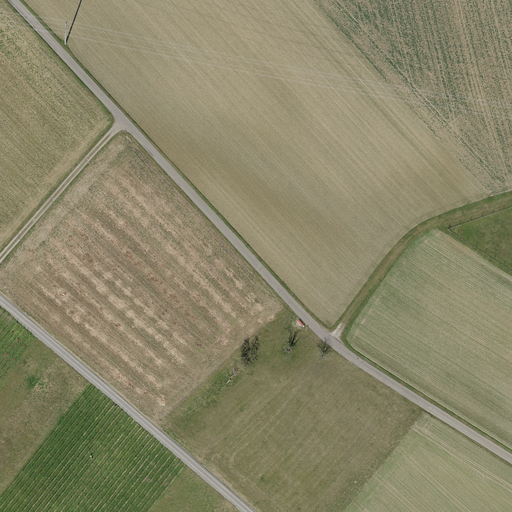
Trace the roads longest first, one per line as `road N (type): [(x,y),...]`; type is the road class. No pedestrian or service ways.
road 1 (unclassified): [(19,0),(120,121),(326,340),(511,460)]
road 2 (track): [(0,300),(245,511)]
road 3 (track): [(326,340),(408,231),(511,193)]
road 4 (track): [(0,253),(120,121)]
